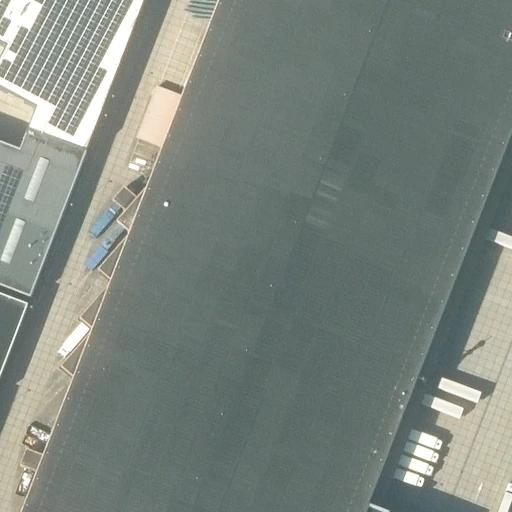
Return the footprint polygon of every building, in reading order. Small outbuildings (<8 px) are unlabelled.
[(40,102),(95,124),(146,0),(0,0),(0,45),(6,49),(0,61),(0,91),(37,110),(40,102)] [(511,135),(511,0),(220,0),(149,186),(137,199),(124,188),(112,202),(125,213),(117,223),(130,235),(98,271),(111,283),(79,320),(92,331),(60,368),(74,380),(44,457),(26,450),(19,466),(39,474),(23,511),(376,511),(368,509),(511,135)] [(37,110),(29,129),(83,151),(91,132),(95,124),(40,102),(37,110)] [(0,287),(31,300),(88,154),(29,130),(21,150),(0,142),(0,287)] [(0,380),(28,307),(0,295),(0,380)]
